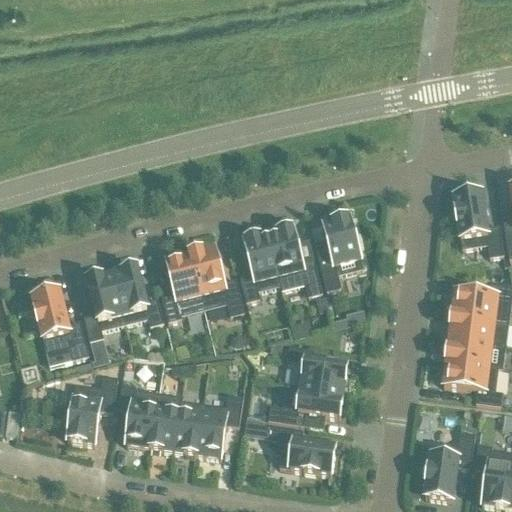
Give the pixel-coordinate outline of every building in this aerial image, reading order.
[(462,255),(488,251),(489,251),(486,234),(481,200),(478,200),(457,203),(457,204),(454,204),(456,217),(455,218),(456,219),(457,231),(458,231),(462,255)] [(329,253),(332,265),(336,282),(338,281),(363,275),(358,255),(360,250),(357,239),(353,236),(350,225),(347,226),(347,225),(333,228),(333,229),(324,232),(329,253)] [(489,251),(488,251),(489,263),(504,261),(499,232),(486,234),(489,251)] [(271,241),(269,242),(281,292),(282,296),(306,291),(307,290),(302,269),(293,236),(291,236),(291,235),(278,239),(279,239),(271,241)] [(251,273),(253,281),(257,298),(258,297),(281,292),(269,242),(259,244),(246,247),(247,247),(245,248),(251,273)] [(190,261),(190,262),(203,316),(227,310),(229,310),(223,288),(215,255),(202,258),(190,261)] [(166,267),(175,301),(180,322),(181,322),(203,316),(190,262),(166,267)] [(336,282),(332,265),(319,268),(327,297),(341,294),(338,281),(336,282)] [(314,266),(302,269),(307,290),(306,291),(309,303),(322,299),(314,266)] [(124,278),(112,281),(125,331),(148,325),(149,325),(145,308),(137,274),(124,277),(124,278)] [(88,286),(96,320),(101,337),(125,331),(112,281),(102,284),(101,283),(88,286)] [(257,298),(253,281),(241,284),(247,308),(260,305),(258,297),(257,298)] [(236,285),(223,288),(229,310),(227,310),(230,323),(244,319),(236,285)] [(511,291),(491,289),(490,302),(511,304),(511,305),(511,291)] [(47,359),(69,354),(73,353),(68,331),(60,298),(56,299),(56,298),(55,298),(54,294),(36,299),(37,303),(36,303),(36,304),(33,305),(36,318),(35,318),(39,332),(40,331),(47,359)] [(456,297),(453,321),(508,328),(511,305),(511,304),(490,302),(456,297)] [(180,322),(175,301),(162,304),(168,328),(182,325),(181,322),(180,322)] [(152,306),(145,308),(149,325),(148,325),(150,333),(164,329),(158,305),(152,306)] [(317,307),(320,317),(328,315),(325,305),(317,307)] [(101,337),(96,320),(84,323),(90,348),(103,344),(101,337)] [(451,334),(450,345),(505,352),(508,328),(453,321),(452,321),(451,334)] [(335,335),(349,332),(347,324),(333,328),(335,335)] [(73,353),(69,354),(72,366),(89,362),(80,328),(68,331),(73,353)] [(294,343),(313,338),(311,328),(292,333),(294,343)] [(446,368),(447,368),(498,375),(502,375),(505,352),(450,345),(448,356),(446,368)] [(288,367),(300,369),(300,368),(313,369),(314,357),(290,353),(288,367)] [(300,369),(297,392),(297,393),(343,399),(344,388),(345,388),(347,375),(313,370),(313,369),(300,368),(300,369)] [(444,392),(478,396),(495,399),(495,398),(498,375),(447,368),(444,392)] [(184,371),(185,379),(197,377),(196,369),(184,371)] [(173,380),(185,379),(184,371),(172,372),(173,380)] [(103,395),(100,417),(113,419),(118,384),(104,382),(102,395),(103,395)] [(287,390),(284,415),(283,416),(305,419),(340,424),(342,411),(341,410),(343,399),(297,393),(297,392),(287,390)] [(70,436),(68,447),(71,447),(71,448),(85,450),(85,449),(95,451),(100,417),(103,395),(102,395),(76,391),(72,417),(68,420),(66,432),(70,436)] [(118,416),(131,418),(134,396),(135,396),(136,393),(122,391),(118,416)] [(126,451),(150,455),(158,399),(135,396),(134,396),(131,418),(126,451)] [(495,399),(478,396),(476,409),(501,412),(503,399),(495,398),(495,399)] [(163,457),(174,458),(181,407),(182,408),(183,403),(158,399),(150,455),(150,456),(162,457),(163,457)] [(228,414),(226,432),(239,433),(243,403),(229,401),(227,414),(228,414)] [(185,461),(197,463),(197,462),(204,411),(182,408),(181,407),(174,458),(185,460),(185,461)] [(227,414),(204,411),(197,462),(221,465),(226,432),(228,414),(227,414)] [(283,416),(284,415),(271,413),(268,427),(303,432),(305,419),(283,416)] [(6,441),(17,443),(20,418),(9,416),(6,441)] [(254,439),(256,428),(247,427),(245,438),(254,439)] [(271,446),(279,448),(279,446),(301,449),(303,437),(273,432),(271,446)] [(461,439),(459,451),(460,451),(457,473),(470,475),(475,441),(461,439)] [(279,446),(279,448),(277,461),(281,462),(280,474),(303,477),(303,478),(317,480),(317,479),(331,481),(331,478),(332,478),(335,457),(334,457),(335,454),(301,449),(279,446)] [(460,451),(459,451),(433,447),(429,476),(424,475),(422,489),(427,490),(425,503),(428,503),(428,504),(449,507),(449,506),(452,507),(453,504),(457,473),(460,451)] [(475,476),(487,478),(491,456),(492,453),(478,451),(475,476)] [(508,511),(511,488),(511,458),(491,456),(487,478),(482,511),(487,511),(508,511)]
